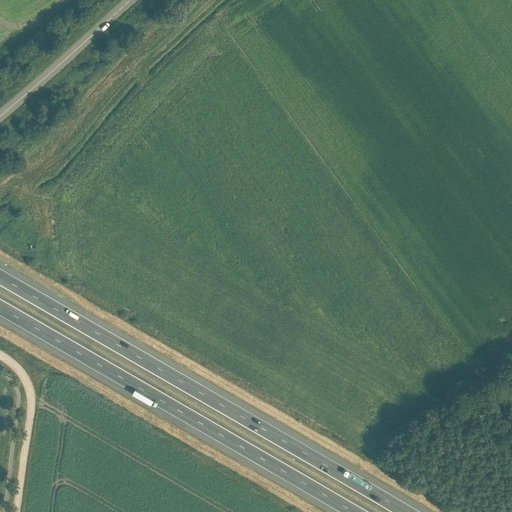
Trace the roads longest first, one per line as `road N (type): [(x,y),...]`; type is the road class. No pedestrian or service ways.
road 1 (motorway): [(405,511),(0,278)]
road 2 (motorway): [(0,307),(352,511)]
road 3 (unclassified): [(0,119),(128,0)]
road 4 (track): [(16,511),(29,383),(0,354)]
